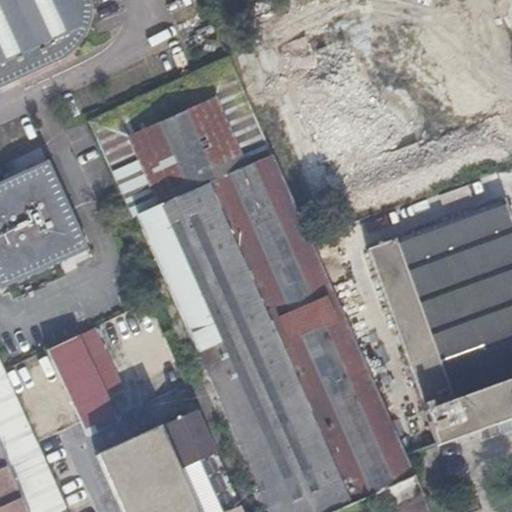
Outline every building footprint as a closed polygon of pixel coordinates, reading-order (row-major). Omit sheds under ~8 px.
[(0,0),(0,85),(65,56),(67,55),(71,52),(75,49),(81,42),(85,37),(86,35),(88,31),(89,27),(91,21),(92,15),(92,6),(92,3),(91,0),(0,0)] [(180,122),(190,144),(206,182),(272,152),(232,61),(205,73),(219,103),(199,113),(180,122)] [(204,68),(183,78),(199,113),(219,103),(205,73),(204,68)] [(183,78),(164,87),(180,122),(199,113),(183,78)] [(86,123),(113,183),(168,158),(166,155),(190,144),(180,122),(164,87),(86,123)] [(184,193),(136,215),(268,511),(336,511),(378,494),(385,509),(423,492),(310,238),(272,152),(206,182),(190,144),(166,155),(168,158),(184,193)] [(50,162),(0,184),(0,287),(1,291),(90,251),(50,162)] [(425,412),(437,446),(511,420),(511,219),(506,202),(370,251),(427,411),(425,412)] [(94,327),(79,334),(107,396),(123,389),(94,327)] [(47,348),(82,425),(113,410),(107,396),(79,334),(47,348)] [(0,511),(64,511),(0,373),(0,511)] [(160,427),(198,511),(241,511),(196,411),(160,427)] [(159,511),(198,511),(160,427),(127,441),(141,471),(159,511)] [(96,455),(109,485),(141,471),(127,441),(96,455)] [(109,485),(121,511),(159,511),(141,471),(109,485)] [(391,511),(426,511),(423,502),(391,511)]
